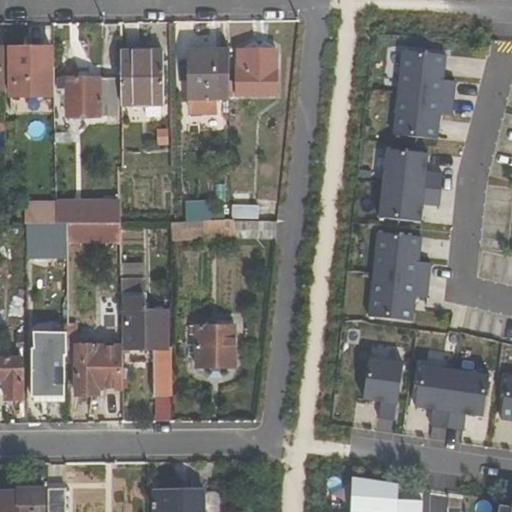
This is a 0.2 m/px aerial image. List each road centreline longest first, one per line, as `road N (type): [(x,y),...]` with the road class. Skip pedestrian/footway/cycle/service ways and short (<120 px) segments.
road 1 (residential): [(0,445),(272,443),(314,0)]
road 2 (residential): [(269,0),(0,6)]
road 3 (residential): [(511,471),(347,450)]
